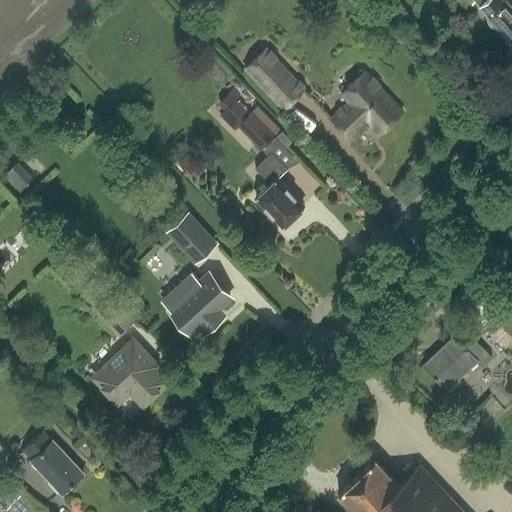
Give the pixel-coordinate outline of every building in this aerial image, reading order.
[(480,0),(483,3),(480,5),(488,15),(487,16),(488,17),(488,18),(488,19),(489,20),(489,21),(490,23),(491,24),(492,25),(494,26),(495,26),(497,27),(498,28),(499,27),(511,41),(511,6),(506,0),(504,0),(504,1),(503,0),(480,0)] [(286,110),(310,87),(269,44),(245,67),(286,110)] [(379,134),(403,112),(364,72),(341,94),(349,102),(331,119),(351,139),(368,123),(379,134)] [(240,122),(263,146),(276,132),(253,109),(251,111),(237,97),(240,94),(234,88),(221,101),(227,107),(220,113),(235,127),(240,122)] [(296,213),(303,206),(287,188),(288,187),(279,177),(287,168),(272,152),(256,167),(271,183),(256,196),(264,204),(262,205),(271,214),(273,213),(286,227),(298,215),(296,213)] [(32,178),(17,162),(4,174),(20,190),(32,178)] [(195,261),(218,240),(190,209),(168,230),(195,261)] [(209,274),(171,309),(191,332),(205,320),(210,326),(223,315),(217,309),(230,297),(209,274)] [(121,337),(137,322),(109,293),(93,308),(121,337)] [(488,331),(498,323),(485,308),(475,317),(488,331)] [(482,367),(492,357),(467,331),(459,339),(455,335),(424,364),(447,389),(476,361),(482,367)] [(133,340),(95,377),(118,401),(130,390),(143,403),(168,380),(155,366),(156,365),(133,340)] [(62,493),(84,473),(53,439),(52,440),(43,430),(23,449),(32,459),(31,460),(62,493)] [(0,442),(0,461),(10,453),(0,442)] [(464,511),(419,464),(398,483),(376,459),(339,494),(355,511),(464,511)] [(0,496),(18,511),(43,511),(45,510),(13,482),(0,496)]
